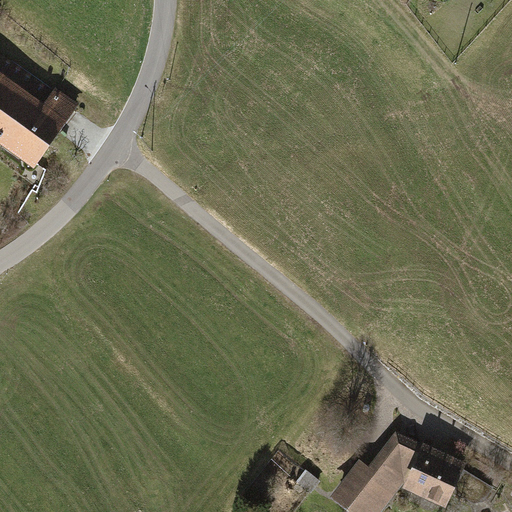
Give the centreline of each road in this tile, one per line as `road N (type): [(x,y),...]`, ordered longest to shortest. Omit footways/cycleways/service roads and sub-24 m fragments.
road 1 (unclassified): [(165,0),(154,64),(132,122),(71,204),(0,262)]
road 2 (track): [(132,122),(0,34)]
